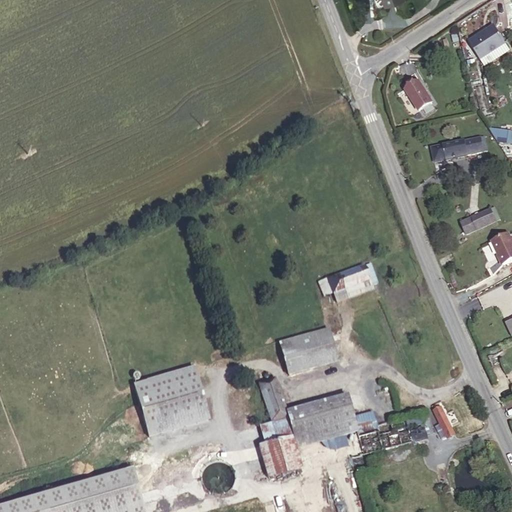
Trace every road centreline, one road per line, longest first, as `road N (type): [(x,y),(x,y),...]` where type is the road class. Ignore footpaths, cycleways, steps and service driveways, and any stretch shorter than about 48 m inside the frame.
road 1 (tertiary): [(354,82),(511,447)]
road 2 (unclassified): [(354,82),(472,0)]
